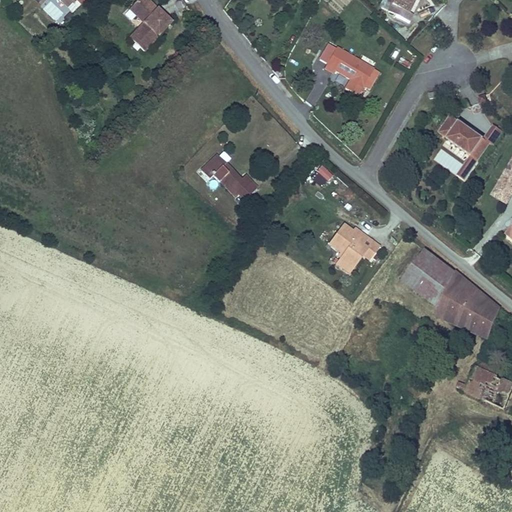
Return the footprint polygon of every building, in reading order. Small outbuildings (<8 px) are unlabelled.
[(164,0),(144,0),(142,2),(151,11),(135,27),(149,41),(177,13),(164,0)] [(413,0),(393,0),(390,7),(387,14),(407,24),(411,17),(406,14),(413,0)] [(376,79),(330,54),(318,75),(328,80),(330,77),(342,84),(338,91),(358,102),(360,98),(356,96),(358,92),(365,80),(373,84),(376,79)] [(373,84),(365,80),(358,92),(366,97),(373,84)] [(480,140),(454,124),(443,143),(467,157),(463,164),(471,169),(486,144),(480,140)] [(490,146),(499,132),(488,125),(480,140),(486,144),(490,146)] [(245,176),(239,180),(219,157),(201,171),(208,179),(214,175),(220,183),(224,180),(237,195),(252,184),(245,176)] [(511,158),(498,181),(511,189),(511,158)] [(463,182),(471,169),(463,164),(455,176),(463,182)] [(322,167),(310,180),(321,190),(333,177),(322,167)] [(505,204),(511,192),(511,189),(498,181),(490,195),(505,204)] [(256,189),(252,184),(237,195),(242,201),(256,189)] [(351,232),(341,225),(328,245),(343,255),(347,257),(344,262),(354,269),(363,255),(370,260),(379,246),(359,233),(357,236),(351,232)] [(423,243),(402,276),(438,302),(435,308),(489,327),(501,299),(423,243)] [(347,257),(343,255),(337,265),(351,274),(354,269),(344,262),(347,257)] [(395,332),(407,340),(417,326),(405,318),(395,332)] [(504,401),(511,382),(511,374),(505,371),(506,365),(477,351),(469,376),(458,372),(455,380),(504,401)]
